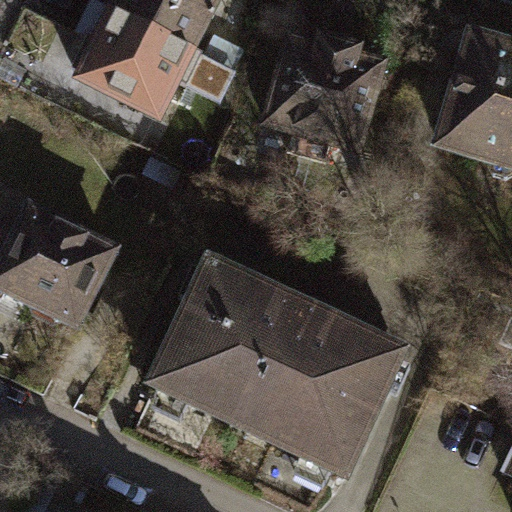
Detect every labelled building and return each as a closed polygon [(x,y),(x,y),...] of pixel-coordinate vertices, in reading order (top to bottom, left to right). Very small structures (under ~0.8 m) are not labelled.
[(94,0),(93,2),(194,52),(219,0),(94,0)] [(337,0),(295,0),(284,40),(289,41),(264,126),(294,135),(289,152),(322,162),(327,145),(359,154),(384,67),(357,59),(359,50),(326,41),(337,0)] [(93,2),(78,33),(92,40),(73,77),(160,120),(178,82),(190,88),(204,58),(194,52),(93,2)] [(511,54),(472,42),(440,150),(511,171),(511,54)] [(27,211),(0,265),(0,292),(75,330),(114,255),(27,211)] [(397,362),(203,272),(148,389),(341,480),(397,362)]
